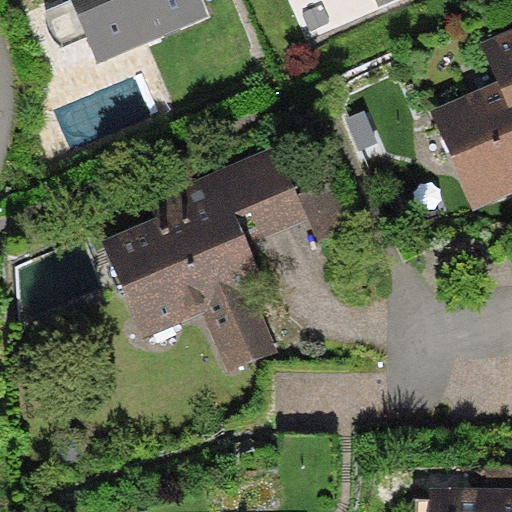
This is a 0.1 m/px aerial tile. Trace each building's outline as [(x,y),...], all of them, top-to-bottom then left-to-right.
[(67,0),(98,71),(210,23),(200,0),(67,0)] [(511,31),(481,45),(498,86),(511,114),(511,113),(511,31)] [(511,113),(511,114),(498,86),(431,117),(476,214),(511,197),(511,113)] [(203,178),(212,201),(225,196),(247,248),(309,222),(299,199),(277,147),(203,178)] [(333,185),(299,199),(309,222),(319,245),(352,231),(333,185)] [(212,201),(105,247),(145,341),(203,316),(228,374),(279,353),(254,295),(265,290),(247,248),(225,196),(212,201)] [(511,511),(511,502),(439,501),(439,511),(511,511)]
